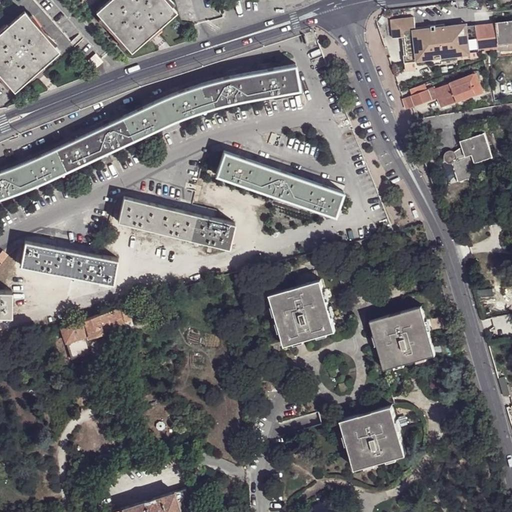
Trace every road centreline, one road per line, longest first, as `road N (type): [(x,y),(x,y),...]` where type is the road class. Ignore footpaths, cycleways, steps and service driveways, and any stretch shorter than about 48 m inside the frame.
road 1 (residential): [(339,5),(393,145),(440,234),(511,484)]
road 2 (residential): [(339,5),(0,125)]
